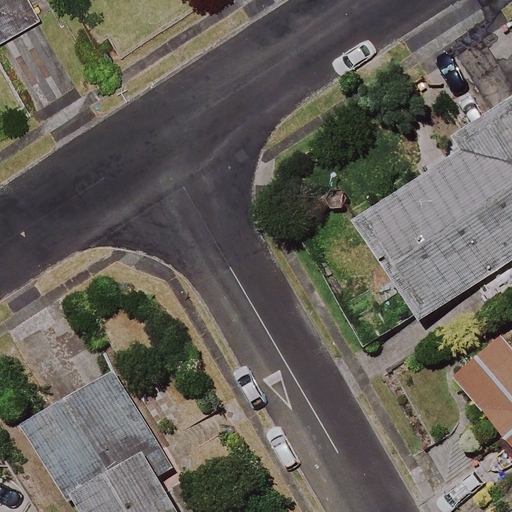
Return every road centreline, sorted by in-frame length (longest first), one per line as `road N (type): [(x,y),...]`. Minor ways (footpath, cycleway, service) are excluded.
road 1 (residential): [(160,149),(367,511)]
road 2 (residential): [(160,149),(384,0)]
road 3 (residential): [(0,249),(160,149)]
